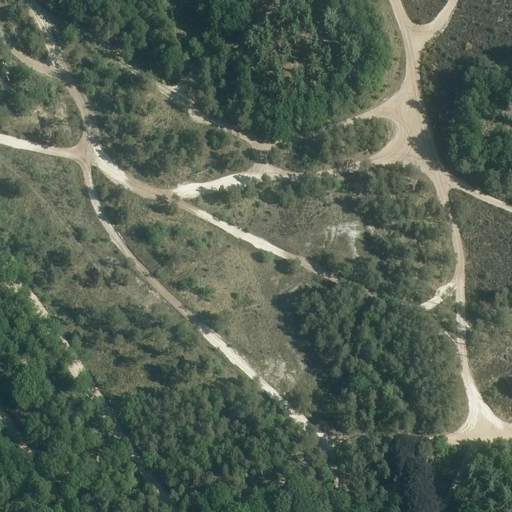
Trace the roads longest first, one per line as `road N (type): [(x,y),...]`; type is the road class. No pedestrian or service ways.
road 1 (track): [(0,38),(73,89),(90,127),(86,165),(96,207),(140,270),(331,446),(333,511)]
road 2 (track): [(511,209),(423,165),(386,159),(161,194),(88,158),(0,138)]
road 3 (track): [(442,511),(479,437),(461,359),(437,327),(161,194)]
road 4 (track): [(416,100),(261,146),(36,13)]
road 5 (track): [(461,359),(458,249),(416,100),(412,40),(394,0)]
road 6 (track): [(172,511),(0,252)]
road 7 (track): [(237,511),(341,442),(511,435)]
road 8 (track): [(175,98),(203,65),(292,0)]
road 9 (track): [(8,511),(122,439)]
